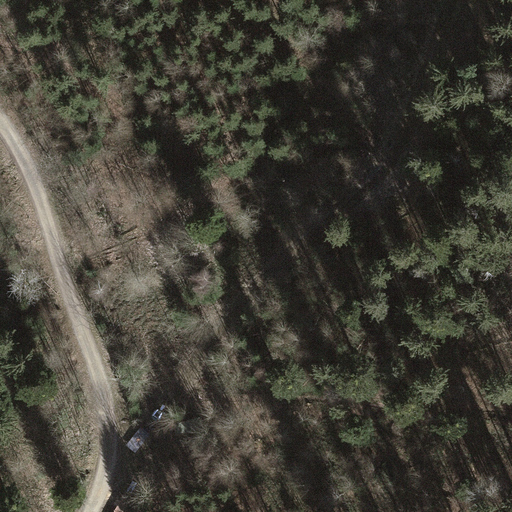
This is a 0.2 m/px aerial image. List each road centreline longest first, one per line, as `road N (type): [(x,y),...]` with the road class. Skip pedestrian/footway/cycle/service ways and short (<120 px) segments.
road 1 (track): [(109,472),(273,259),(405,150),(452,0)]
road 2 (track): [(0,122),(28,168),(112,421),(109,472),(92,511)]
